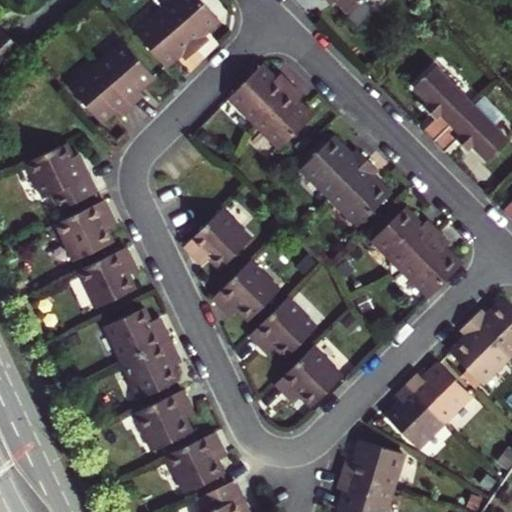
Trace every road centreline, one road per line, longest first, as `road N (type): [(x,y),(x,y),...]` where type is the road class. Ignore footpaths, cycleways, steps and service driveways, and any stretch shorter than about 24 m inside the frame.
road 1 (residential): [(506,252),(292,38),(250,46),(143,147),(133,178),(137,199),(239,418),(266,448),(282,452),(318,441)]
road 2 (residential): [(318,441),(506,252)]
road 3 (tertiary): [(64,511),(0,381)]
